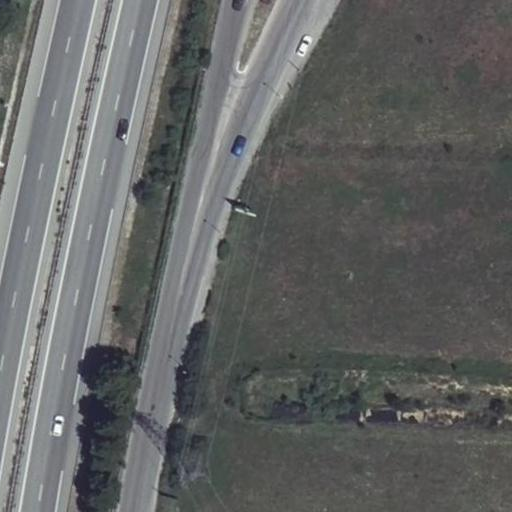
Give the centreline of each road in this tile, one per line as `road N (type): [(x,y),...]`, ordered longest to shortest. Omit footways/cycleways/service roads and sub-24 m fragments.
road 1 (motorway): [(40,511),(66,343),(139,0)]
road 2 (motorway): [(78,0),(0,358)]
road 3 (secondary): [(138,511),(205,181)]
road 4 (secondary): [(205,181),(296,0)]
road 5 (secondary): [(238,0),(205,181)]
